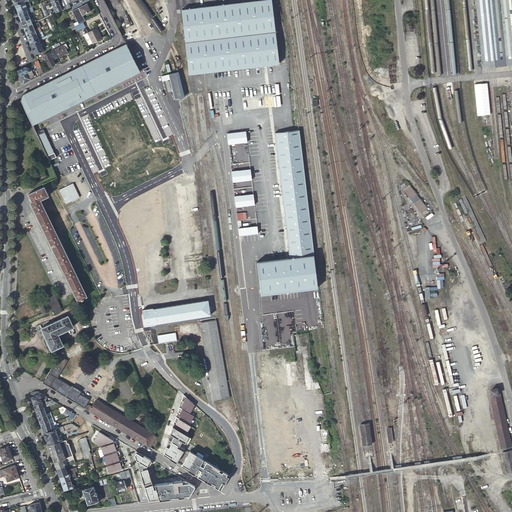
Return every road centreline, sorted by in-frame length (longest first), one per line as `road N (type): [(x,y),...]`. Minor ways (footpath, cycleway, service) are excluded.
road 1 (unclassified): [(49,390),(202,485),(205,502)]
road 2 (residential): [(99,0),(118,40),(6,91)]
